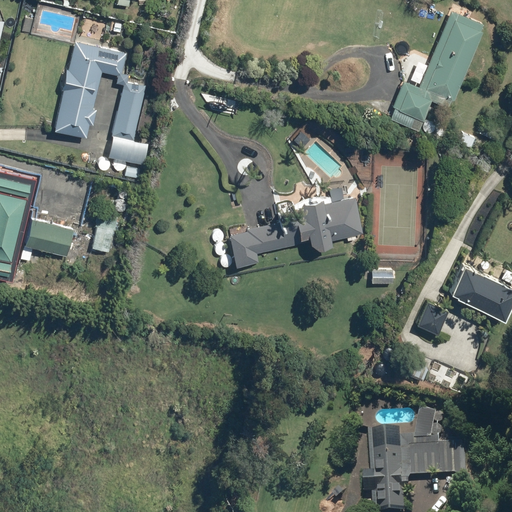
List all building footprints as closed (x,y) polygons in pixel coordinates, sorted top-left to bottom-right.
[(401,77),(386,115),(417,127),(429,99),(449,107),(483,24),(449,10),(418,84),(401,77)] [(73,38),(51,129),(85,137),(88,123),(92,124),(96,108),(92,107),(101,70),(116,74),(114,82),(121,83),(109,134),(133,140),(146,85),(126,80),(128,73),(121,71),(126,50),(73,38)] [(100,168),(101,168),(101,169),(102,169),(103,169),(104,168),(105,168),(106,167),(107,166),(108,166),(108,165),(108,164),(111,164),(111,165),(112,166),(112,167),(113,168),(114,168),(115,169),(116,170),(117,170),(119,170),(120,169),(121,169),(122,168),(123,168),(124,167),(124,166),(124,164),(125,163),(125,162),(124,161),(124,160),(123,159),(123,158),(122,157),(121,156),(119,156),(118,156),(117,156),(116,156),(115,157),(114,157),(113,158),(112,159),(111,160),(111,161),(111,162),(109,162),(109,161),(108,160),(108,159),(107,158),(106,157),(104,156),(103,156),(102,156),(101,156),(100,156),(99,156),(98,157),(97,158),(96,159),(96,160),(96,161),(95,162),(96,163),(96,164),(96,165),(97,166),(98,167),(99,168),(100,168)] [(139,165),(125,165),(124,176),(138,176),(139,165)] [(0,168),(0,277),(10,280),(36,177),(0,168)] [(123,198),(122,197),(128,198),(129,189),(118,188),(117,197),(116,197),(115,198),(114,198),(113,199),(113,200),(112,201),(112,202),(112,203),(112,205),(112,206),(113,207),(114,208),(115,209),(116,209),(117,210),(118,210),(119,210),(120,210),(121,209),(122,209),(123,208),(124,207),(125,206),(125,205),(125,204),(125,203),(125,202),(125,201),(124,200),(124,199),(123,198)] [(226,229),(233,263),(257,259),(255,249),(306,240),(307,245),(329,241),(328,238),(361,231),(354,194),(320,201),(319,194),(298,198),(299,203),(275,208),(277,219),(226,229)] [(98,213),(90,246),(108,251),(116,217),(98,213)] [(30,216),(22,243),(65,255),(73,228),(30,216)] [(224,266),(226,266),(227,265),(228,265),(229,264),(230,263),(230,262),(231,261),(231,260),(231,259),(231,258),(231,257),(230,256),(230,255),(229,254),(228,253),(227,253),(226,252),(225,252),(223,252),(224,252),(224,251),(225,250),(225,249),(225,248),(225,247),(224,246),(224,245),(223,244),(222,244),(221,243),(220,243),(219,243),(218,243),(217,243),(216,243),(216,244),(215,244),(214,245),(214,246),(213,247),(213,248),(213,249),(213,250),(214,251),(214,252),(215,253),(216,254),(217,254),(218,254),(219,254),(219,255),(219,256),(218,257),(218,258),(218,259),(218,260),(218,261),(219,262),(219,263),(220,264),(221,265),(222,265),(223,266),(224,266)] [(511,284),(460,260),(446,290),(499,315),(511,287),(511,284)] [(391,268),(369,267),(369,280),(391,280),(391,268)] [(425,298),(414,322),(435,332),(446,308),(425,298)] [(401,427),(368,429),(370,470),(361,471),(362,492),(371,492),(371,511),(405,511),(405,491),(410,491),(410,480),(463,477),(461,440),(440,441),(440,433),(433,433),(437,409),(421,406),(415,434),(401,435),(401,427)]
